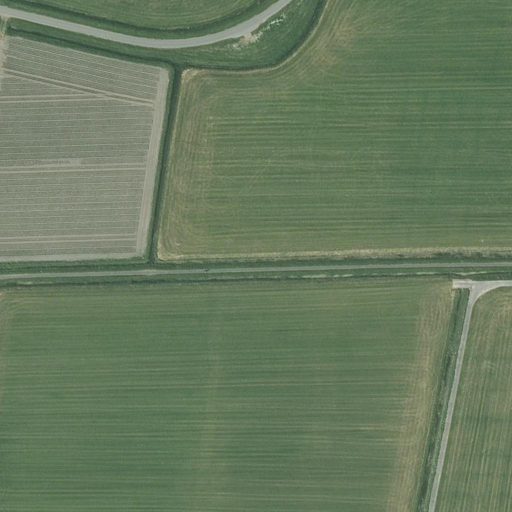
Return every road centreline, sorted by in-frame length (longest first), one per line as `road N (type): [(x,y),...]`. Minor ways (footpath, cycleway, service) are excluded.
road 1 (unclassified): [(285,0),(242,27),(179,43),(131,40),(0,9)]
road 2 (track): [(430,511),(473,283),(511,282)]
